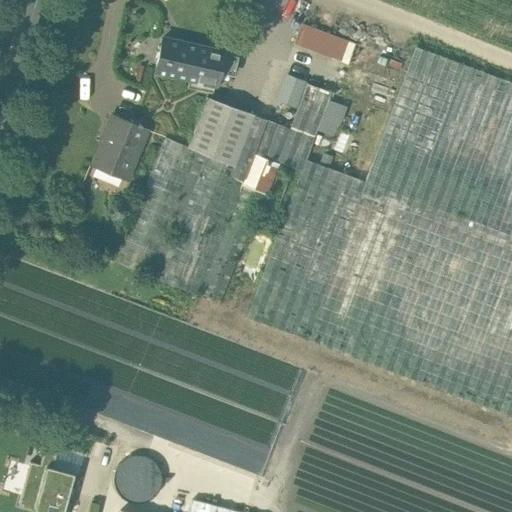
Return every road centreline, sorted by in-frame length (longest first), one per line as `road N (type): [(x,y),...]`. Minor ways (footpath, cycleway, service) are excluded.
road 1 (track): [(338,0),(511,67)]
road 2 (tertiary): [(0,131),(35,0)]
